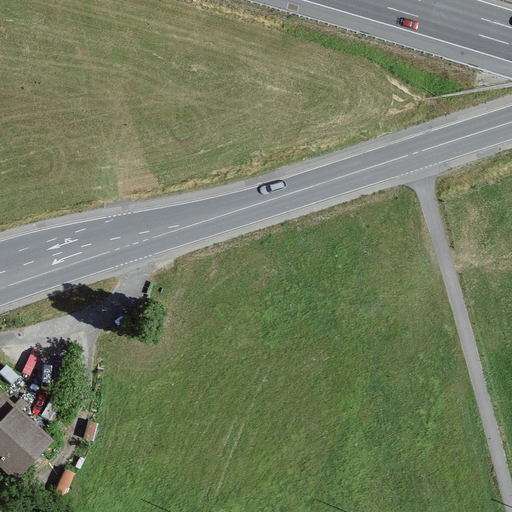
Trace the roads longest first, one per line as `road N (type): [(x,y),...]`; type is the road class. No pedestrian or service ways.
road 1 (secondary): [(0,284),(511,122)]
road 2 (track): [(511,508),(415,152)]
road 3 (motorway): [(389,0),(511,36)]
